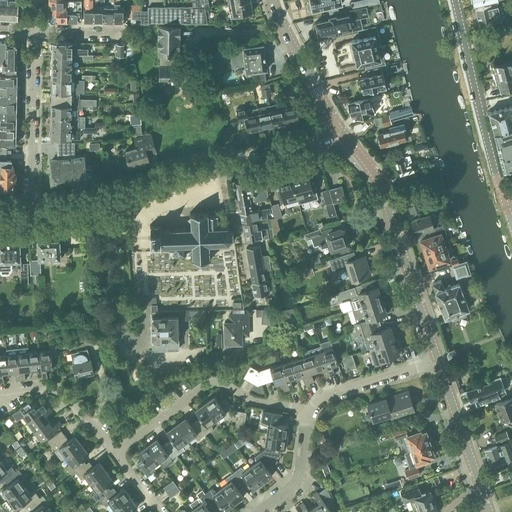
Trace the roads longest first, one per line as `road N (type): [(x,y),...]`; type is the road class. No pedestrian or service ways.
road 1 (residential): [(33,213),(152,190),(340,132)]
road 2 (unclassified): [(340,132),(375,175),(438,360)]
road 3 (residential): [(115,451),(211,381),(304,411)]
road 4 (unclassified): [(502,193),(453,0)]
road 5 (residential): [(33,31),(33,213)]
road 6 (unclassified): [(438,360),(490,511)]
road 7 (unclassified): [(340,132),(272,0)]
road 8 (residential): [(304,411),(318,397),(438,360)]
road 9 (residential): [(115,451),(53,392),(0,390)]
road 10 (residential): [(255,511),(295,483),(304,411)]
